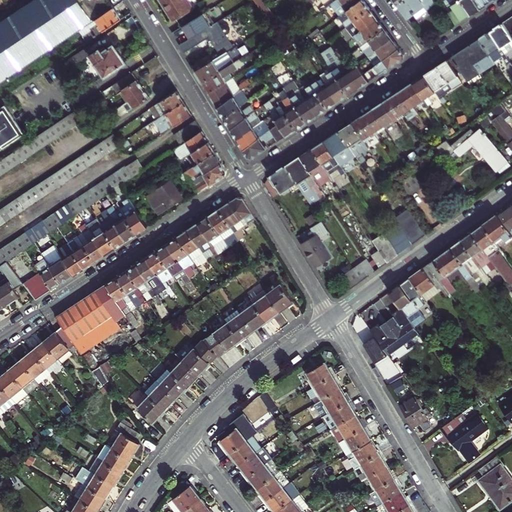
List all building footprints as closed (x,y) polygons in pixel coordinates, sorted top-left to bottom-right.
[(0,82),(3,81),(79,30),(88,24),(113,7),(108,0),(31,0),(0,21),(0,82)] [(159,0),(164,7),(167,5),(176,19),(193,8),(188,0),(159,0)] [(226,0),(234,12),(241,8),(236,0),(226,0)] [(253,0),(262,13),(268,9),(262,0),(253,0)] [(340,17),(361,0),(337,0),(334,2),(331,5),(340,17)] [(346,28),(370,9),(365,3),(362,0),(361,0),(340,17),(339,18),(346,28)] [(432,6),(429,1),(429,0),(401,0),(398,3),(397,4),(402,10),(407,17),(413,13),(416,18),(426,11),(426,10),(432,6)] [(443,0),(448,7),(446,8),(457,24),(461,21),(470,15),(459,0),(443,0)] [(475,12),(480,8),(474,0),(459,0),(470,15),(475,12)] [(474,0),(480,8),(486,5),(491,1),(489,0),(474,0)] [(172,21),(176,19),(167,5),(164,7),(172,21)] [(87,42),(121,19),(113,7),(88,24),(92,30),(83,36),(84,38),(87,42)] [(354,37),(377,19),(372,11),(370,9),(346,28),(341,32),(342,34),(344,33),(347,37),(345,39),(347,42),(354,37)] [(511,36),(511,35),(511,17),(503,23),(511,36)] [(202,27),(196,18),(172,32),(173,34),(176,38),(187,32),(191,38),(205,30),(208,28),(206,25),(202,27)] [(369,41),(385,29),(380,22),(377,19),(354,37),(358,43),(360,42),(363,46),(369,41)] [(191,65),(195,72),(234,48),(232,45),(228,37),(226,35),(227,34),(229,32),(230,30),(229,27),(227,26),(225,25),(223,26),(221,27),(218,22),(208,28),(205,30),(191,38),(179,45),(184,53),(210,37),(212,41),(214,45),(218,51),(212,55),(209,54),(191,65)] [(497,27),(490,31),(501,48),(506,45),(510,42),(511,44),(511,36),(503,23),(497,27)] [(79,30),(83,36),(92,30),(88,24),(79,30)] [(368,57),(392,39),(387,32),(385,29),(369,41),(372,45),(364,51),(368,57)] [(311,39),(320,32),(318,30),(309,37),(310,39),(311,39)] [(485,35),(480,39),(496,63),(503,59),(507,65),(507,68),(511,74),(511,64),(508,58),(501,48),(490,31),(485,35)] [(73,45),(76,49),(85,43),(82,39),(73,45)] [(384,61),(400,49),(394,41),(392,39),(368,57),(373,63),(381,57),(384,61)] [(480,39),(452,57),(468,82),(480,74),(488,69),(496,63),(480,39)] [(372,45),(369,41),(363,46),(361,47),(364,51),(372,45)] [(98,67),(105,77),(126,63),(114,44),(107,49),(103,52),(100,48),(90,55),(96,64),(98,67)] [(501,48),(508,58),(511,56),(511,44),(508,47),(506,45),(501,48)] [(353,92),(359,88),(339,58),(330,46),(320,53),(331,69),(348,95),(353,92)] [(284,47),(279,51),(283,57),(288,53),(284,47)] [(202,82),(241,59),(234,48),(195,72),(197,75),(202,82)] [(404,54),(400,49),(384,61),(376,67),(375,68),(378,72),(376,74),(377,76),(390,67),(403,59),(404,54)] [(339,58),(359,88),(364,85),(370,81),(365,75),(359,64),(352,54),(350,51),(339,58)] [(376,67),(384,61),(381,57),(373,63),(376,67)] [(208,93),(233,78),(234,77),(232,73),(244,65),(241,59),(202,82),(204,85),(208,93)] [(462,82),(448,60),(443,63),(438,66),(453,88),(462,82)] [(283,65),(281,62),(271,69),(273,72),(283,65)] [(438,66),(425,75),(436,92),(440,98),(442,102),(446,100),(443,95),(453,88),(438,66)] [(327,86),(338,102),(343,99),(348,95),(331,69),(328,71),(330,73),(326,75),(331,83),(327,86)] [(320,76),(327,86),(331,83),(326,75),(330,73),(328,71),(320,76)] [(142,86),(133,72),(121,81),(106,90),(104,91),(106,94),(114,88),(118,93),(119,92),(122,90),(130,101),(127,103),(114,111),(119,118),(150,98),(142,86)] [(480,74),(468,82),(470,84),(482,77),(480,74)] [(419,79),(413,82),(426,102),(428,105),(432,103),(428,97),(436,92),(425,75),(419,79)] [(239,88),(233,78),(208,93),(213,100),(218,108),(241,90),(251,84),(248,80),(240,85),(240,87),(239,88)] [(289,96),(306,123),(312,119),(317,116),(300,90),(293,81),(283,87),(289,96)] [(310,83),(327,109),(332,105),(338,102),(327,86),(322,89),(317,81),(314,83),(312,82),(310,83)] [(408,86),(403,89),(416,108),(426,102),(413,82),(408,86)] [(322,112),(327,109),(310,83),(300,90),(317,116),(322,112)] [(393,96),(406,115),(416,108),(403,89),(398,92),(393,96)] [(497,105),(504,100),(511,94),(511,89),(495,101),(497,105)] [(122,90),(119,92),(127,103),(130,101),(122,90)] [(156,119),(184,101),(179,94),(177,90),(149,108),(152,112),(154,115),(155,117),(156,119)] [(224,119),(240,107),(237,103),(246,97),(241,90),(218,108),(220,112),(224,119)] [(428,97),(432,103),(440,98),(436,92),(428,97)] [(278,103),(296,129),(301,126),(306,123),(289,96),(278,103)] [(383,102),(396,122),(406,115),(393,96),(388,99),(383,102)] [(291,133),(296,129),(278,103),(278,102),(274,105),(270,100),(264,104),(271,115),(278,125),(285,136),(291,133)] [(162,134),(192,115),(187,107),(184,101),(156,119),(154,121),(162,134)] [(373,109),(386,128),(396,122),(383,102),(378,106),(373,109)] [(231,129),(255,112),(251,105),(243,111),(240,107),(224,119),(226,122),(231,129)] [(511,129),(505,119),(510,116),(504,109),(501,110),(497,105),(486,113),(511,149),(511,129)] [(0,147),(1,147),(3,149),(24,135),(14,119),(5,106),(0,109),(0,147)] [(406,115),(409,120),(419,113),(416,108),(406,115)] [(376,135),(386,128),(373,109),(368,112),(363,116),(376,135)] [(76,111),(0,161),(0,176),(82,122),(76,111)] [(258,118),(255,112),(231,129),(233,132),(237,140),(253,128),(250,124),(258,118)] [(457,117),(459,123),(467,121),(466,114),(457,117)] [(353,122),(365,142),(376,135),(363,116),(358,119),(353,122)] [(261,122),(258,118),(250,124),(253,128),(261,122)] [(195,120),(185,127),(192,137),(202,131),(195,120)] [(268,132),(270,131),(263,120),(263,121),(262,122),(268,132)] [(243,150),(268,132),(262,122),(261,122),(253,128),(237,140),(239,142),(243,150)] [(363,153),(370,148),(365,142),(353,122),(346,127),(339,131),(356,158),(363,153)] [(243,150),(248,157),(252,158),(261,152),(269,147),(266,142),(270,139),(273,137),(277,142),(285,136),(278,125),(270,131),(268,132),(243,150)] [(192,137),(185,127),(174,134),(181,145),(192,137)] [(436,148),(446,161),(455,153),(459,157),(475,144),(485,156),(500,173),(510,165),(485,135),(487,133),(486,132),(484,133),(480,129),(475,133),(471,129),(451,146),(447,140),(436,148)] [(181,160),(187,156),(209,142),(204,134),(202,131),(192,137),(181,145),(179,146),(174,149),(178,155),(181,160)] [(356,158),(339,131),(332,136),(324,141),(341,166),(356,158)] [(121,144),(121,143),(114,133),(108,137),(115,148),(121,144)] [(108,137),(102,141),(109,152),(115,148),(108,137)] [(102,141),(96,145),(103,156),(109,152),(102,141)] [(317,146),(313,148),(329,173),(330,175),(338,170),(342,176),(346,173),(341,166),(324,141),(317,146)] [(209,142),(187,156),(194,166),(215,152),(211,145),(209,142)] [(96,145),(90,149),(97,160),(103,156),(96,145)] [(329,173),(313,148),(306,153),(300,157),(322,190),(327,186),(334,181),(329,173)] [(378,160),(370,148),(363,153),(371,165),(378,160)] [(90,149),(84,153),(91,164),(97,160),(90,149)] [(215,152),(194,166),(185,172),(188,178),(191,182),(196,179),(193,175),(202,169),(205,173),(221,162),(217,155),(215,152)] [(409,156),(413,163),(420,158),(415,152),(409,156)] [(84,153),(78,157),(86,168),(91,164),(84,153)] [(168,162),(171,167),(175,164),(179,162),(181,160),(178,155),(168,162)] [(86,168),(78,157),(72,161),(79,172),(86,168)] [(325,195),(322,190),(300,157),(293,162),(285,166),(299,188),(310,204),(325,195)] [(137,159),(126,167),(133,176),(144,169),(137,159)] [(72,161),(66,165),(73,176),(79,172),(72,161)] [(179,162),(175,164),(181,174),(184,171),(179,162)] [(226,176),(227,171),(221,162),(205,173),(196,179),(191,182),(197,194),(211,185),(226,176)] [(73,176),(66,165),(60,169),(68,180),(73,176)] [(125,165),(119,169),(127,180),(133,176),(126,167),(125,165)] [(289,187),(292,190),(293,192),(299,188),(285,166),(278,171),(271,176),(273,178),(271,180),(275,187),(277,185),(282,192),(289,187)] [(68,180),(60,169),(54,173),(62,184),(68,180)] [(119,169),(114,173),(121,185),(127,180),(119,169)] [(401,181),(410,194),(423,186),(414,172),(401,181)] [(54,173),(48,177),(56,188),(62,184),(54,173)] [(121,185),(114,173),(108,177),(115,188),(121,185)] [(56,188),(48,177),(42,181),(50,192),(56,188)] [(115,188),(108,177),(102,181),(109,192),(115,188)] [(168,178),(155,186),(158,190),(170,181),(168,178)] [(50,192),(42,181),(36,185),(44,196),(50,192)] [(102,181),(96,185),(104,196),(109,192),(102,181)] [(171,181),(170,181),(158,190),(148,196),(153,205),(155,208),(159,213),(171,205),(183,198),(171,181)] [(44,196),(36,185),(30,189),(38,200),(44,196)] [(96,185),(90,189),(98,200),(104,196),(96,185)] [(145,193),(148,196),(158,190),(155,186),(145,193)] [(331,192),(327,186),(322,190),(325,195),(326,195),(331,192)] [(284,195),(292,190),(289,187),(282,192),(284,195)] [(38,200),(30,189),(24,193),(32,204),(38,200)] [(98,200),(90,189),(84,193),(92,204),(98,200)] [(32,204),(24,193),(18,197),(26,208),(32,204)] [(92,204),(84,193),(79,197),(86,208),(92,204)] [(26,208),(18,197),(12,201),(20,212),(26,208)] [(86,208),(79,197),(73,201),(80,212),(86,208)] [(142,230),(148,227),(129,197),(123,201),(125,205),(121,208),(137,234),(142,230)] [(219,209),(233,229),(243,223),(237,213),(248,206),(243,199),(237,198),(229,203),(219,209)] [(20,212),(12,201),(6,205),(14,216),(20,212)] [(73,201),(67,205),(74,216),(79,213),(80,212),(73,201)] [(14,216),(6,205),(0,209),(8,220),(14,216)] [(74,216),(67,205),(61,209),(69,220),(73,217),(74,216)] [(132,237),(137,234),(121,208),(117,211),(113,205),(106,210),(127,240),(132,237)] [(507,211),(497,218),(506,232),(511,239),(511,206),(511,207),(507,211)] [(69,220),(61,209),(55,212),(63,224),(69,220)] [(209,216),(223,238),(229,235),(234,231),(233,229),(219,209),(214,213),(209,216)] [(399,223),(413,244),(427,234),(410,209),(396,218),(399,223)] [(101,224),(116,247),(121,244),(127,240),(106,210),(101,213),(106,220),(101,224)] [(63,224),(55,212),(49,216),(57,228),(63,224)] [(318,220),(314,213),(305,218),(310,226),(318,220)] [(79,227),(85,223),(79,214),(75,217),(73,218),(79,227)] [(49,216),(44,220),(51,232),(57,228),(49,216)] [(203,219),(198,222),(214,247),(218,252),(219,252),(221,250),(216,243),(223,238),(209,216),(203,219)] [(490,223),(483,228),(495,246),(502,241),(505,245),(511,239),(506,232),(497,218),(490,223)] [(44,220),(38,224),(45,236),(51,232),(44,220)] [(87,226),(106,254),(111,251),(116,247),(101,224),(98,220),(93,224),(92,222),(87,226)] [(188,229),(199,245),(200,244),(202,246),(207,243),(211,248),(214,247),(198,222),(193,226),(188,229)] [(311,228),(315,235),(318,233),(321,238),(329,233),(322,222),(311,228)] [(79,236),(95,261),(100,257),(106,254),(87,226),(85,223),(79,227),(81,230),(83,233),(79,236)] [(413,244),(399,223),(385,232),(399,254),(413,244)] [(38,224),(32,228),(40,239),(45,236),(38,224)] [(26,232),(33,243),(40,239),(32,228),(26,232)] [(471,237),(491,264),(495,271),(496,271),(509,290),(511,288),(511,280),(495,257),(493,258),(492,255),(498,251),(498,250),(495,246),(483,228),(477,233),(471,237)] [(183,232),(178,235),(189,252),(197,266),(198,265),(202,263),(195,253),(201,249),(199,245),(188,229),(183,232)] [(26,232),(20,236),(28,247),(33,243),(26,232)] [(74,251),(85,268),(90,264),(95,261),(79,236),(74,239),(72,236),(70,232),(64,236),(67,240),(68,242),(74,251)] [(385,232),(373,240),(379,250),(387,262),(399,254),(385,232)] [(315,267),(332,257),(321,238),(318,233),(315,235),(304,242),(301,244),(310,259),(315,267)] [(167,242),(183,266),(189,263),(184,255),(189,252),(178,235),(173,238),(167,242)] [(20,236),(14,240),(22,251),(28,247),(20,236)] [(466,241),(461,244),(481,272),(482,271),(491,264),(471,237),(466,241)] [(22,251),(14,240),(8,244),(16,255),(22,251)] [(63,258),(74,251),(68,242),(65,244),(57,249),(63,258)] [(161,246),(157,248),(168,265),(172,262),(178,270),(179,269),(184,275),(187,272),(183,266),(167,242),(164,244),(161,246)] [(34,244),(32,245),(39,255),(42,253),(36,243),(34,244)] [(16,255),(8,244),(3,248),(10,259),(16,255)] [(480,293),(481,294),(485,290),(475,275),(481,272),(461,244),(459,246),(456,248),(451,252),(480,293)] [(68,279),(74,275),(63,258),(57,249),(55,245),(43,254),(46,258),(62,283),(68,279)] [(10,259),(3,248),(0,249),(0,256),(4,263),(10,259)] [(146,255),(163,280),(169,276),(163,268),(168,265),(157,248),(152,252),(146,255)] [(372,255),(380,268),(387,262),(379,250),(372,255)] [(63,258),(74,275),(79,271),(85,268),(74,251),(63,258)] [(439,261),(427,269),(439,286),(457,273),(474,298),(481,294),(480,293),(451,252),(439,261)] [(166,285),(163,280),(146,255),(142,258),(137,261),(157,291),(166,285)] [(35,265),(40,272),(51,289),(57,286),(62,283),(46,258),(35,265)] [(367,259),(353,269),(361,281),(376,271),(367,259)] [(128,267),(139,284),(143,281),(148,288),(151,295),(157,291),(137,261),(132,264),(128,267)] [(10,281),(0,288),(0,295),(6,304),(20,295),(17,292),(15,288),(23,283),(7,262),(5,264),(1,267),(10,281)] [(172,262),(168,265),(173,273),(178,270),(172,262)] [(193,269),(189,263),(183,266),(187,272),(188,272),(193,269)] [(491,264),(482,271),(486,277),(495,271),(491,264)] [(173,273),(168,265),(163,268),(169,276),(173,273)] [(123,270),(117,273),(128,290),(134,287),(143,300),(148,297),(144,291),(139,284),(128,267),(123,270)] [(341,278),(349,290),(361,281),(353,269),(341,278)] [(408,283),(421,300),(433,291),(435,294),(442,290),(439,286),(427,269),(418,276),(408,283)] [(51,289),(40,272),(23,283),(35,297),(36,299),(44,294),(51,289)] [(184,275),(181,276),(190,289),(196,286),(188,272),(187,272),(184,275)] [(128,290),(117,273),(112,277),(106,281),(126,311),(126,310),(131,307),(123,294),(128,290)] [(113,319),(126,311),(106,281),(88,292),(70,304),(64,307),(83,337),(113,319)] [(143,281),(139,284),(144,291),(148,288),(143,281)] [(398,290),(388,298),(400,314),(415,335),(427,326),(419,316),(425,312),(424,309),(427,307),(421,300),(408,283),(398,290)] [(282,284),(268,293),(281,312),(288,307),(294,302),(282,284)] [(134,287),(128,290),(137,304),(143,300),(134,287)] [(268,293),(254,304),(262,316),(267,322),(274,317),(281,312),(268,293)] [(262,316),(254,304),(242,313),(245,318),(254,331),(260,327),(267,322),(262,316)] [(69,332),(73,338),(79,349),(87,343),(83,337),(64,307),(56,312),(65,326),(69,332)] [(247,336),(254,331),(245,318),(242,313),(239,308),(224,318),(228,323),(240,341),(247,336)] [(126,310),(126,311),(113,319),(83,337),(87,343),(124,321),(134,338),(136,336),(141,334),(126,310)] [(415,335),(400,314),(391,319),(394,323),(386,328),(379,333),(376,330),(369,336),(386,361),(418,338),(415,335)] [(230,348),(240,341),(228,323),(205,339),(218,355),(219,356),(230,348)] [(55,334),(44,343),(58,359),(70,349),(74,353),(79,349),(73,338),(69,332),(65,326),(55,334)] [(205,339),(183,359),(184,359),(198,374),(204,368),(218,355),(205,339)] [(33,351),(47,368),(58,359),(44,343),(39,347),(33,351)] [(373,344),(363,352),(374,371),(386,362),(373,344)] [(36,377),(47,368),(33,351),(28,356),(22,360),(36,377)] [(310,376),(314,384),(338,369),(336,365),(334,362),(331,364),(327,357),(309,368),(313,375),(310,376)] [(172,371),(187,386),(193,380),(198,374),(184,359),(183,359),(172,371)] [(10,370),(24,387),(36,377),(22,360),(16,365),(10,370)] [(157,379),(160,382),(172,371),(169,368),(157,379)] [(318,391),(321,396),(324,394),(342,383),(339,377),(342,375),(340,372),(338,369),(314,384),(308,387),(312,394),(318,391)] [(0,381),(12,396),(24,387),(10,370),(4,374),(0,377),(0,381)] [(172,371),(160,382),(175,398),(181,392),(187,386),(172,371)] [(12,396),(0,381),(0,404),(0,405),(12,396)] [(169,404),(175,398),(160,382),(148,394),(164,410),(169,404)] [(347,392),(342,383),(324,394),(330,402),(327,404),(329,409),(343,401),(353,395),(352,392),(351,390),(347,392)] [(16,401),(27,391),(24,387),(12,396),(16,401)] [(158,415),(164,410),(148,394),(137,405),(152,421),(158,415)] [(319,397),(315,400),(323,413),(326,411),(329,409),(327,404),(330,402),(324,394),(321,396),(319,397)] [(326,411),(333,425),(340,421),(358,410),(354,403),(357,401),(355,397),(353,395),(343,401),(329,409),(326,411)] [(4,410),(16,401),(12,396),(0,405),(4,410)] [(427,423),(430,420),(414,399),(407,404),(400,409),(415,431),(419,428),(423,433),(426,434),(430,431),(431,428),(427,423)] [(511,401),(497,412),(510,430),(511,428),(511,401)] [(342,430),(346,436),(363,426),(370,422),(368,419),(366,415),(363,417),(358,410),(340,421),(345,429),(342,430)] [(255,424),(259,429),(269,421),(266,416),(255,424)] [(456,455),(466,468),(476,461),(467,448),(485,435),(476,421),(464,430),(457,420),(439,433),(437,434),(444,443),(447,447),(449,450),(450,449),(456,456),(456,455)] [(341,439),(346,436),(342,430),(345,429),(340,421),(333,425),(341,439)] [(355,447),(374,436),(370,429),(373,427),(371,424),(370,422),(363,426),(346,436),(349,441),(351,440),(355,447)] [(221,453),(223,457),(249,437),(251,436),(242,423),(217,442),(221,448),(218,450),(221,453)] [(145,441),(126,429),(121,437),(126,441),(116,457),(135,468),(140,460),(145,452),(140,449),(145,441)] [(282,433),(287,440),(291,437),(286,430),(282,433)] [(346,436),(341,439),(349,451),(355,447),(351,440),(349,441),(346,436)] [(357,456),(360,461),(374,453),(384,447),(383,445),(382,442),(378,444),(374,436),(355,447),(360,454),(357,456)] [(249,437),(223,457),(226,460),(229,464),(232,462),(235,466),(252,453),(257,449),(249,437)] [(97,453),(101,447),(92,442),(88,447),(97,453)] [(257,449),(252,453),(255,457),(257,455),(262,462),(266,459),(267,458),(259,447),(258,448),(257,449)] [(355,447),(349,451),(352,457),(343,461),(347,468),(360,461),(357,456),(360,454),(355,447)] [(371,473),(390,462),(385,454),(388,453),(386,450),(384,447),(374,453),(360,461),(364,468),(367,466),(371,473)] [(102,466),(108,469),(116,457),(110,453),(102,466)] [(255,457),(252,453),(235,466),(239,470),(235,472),(238,475),(241,479),(262,462),(257,455),(255,457)] [(131,474),(135,468),(116,457),(108,469),(127,481),(131,474)] [(276,471),(266,459),(262,462),(269,470),(266,472),(270,476),(276,471)] [(496,461),(477,475),(482,483),(478,486),(488,500),(496,511),(501,511),(511,504),(511,490),(500,473),(503,470),(496,461)] [(262,462),(241,479),(244,483),(247,487),(249,484),(253,489),(270,476),(266,472),(269,470),(262,462)] [(376,481),(373,482),(376,488),(400,473),(399,471),(397,468),(394,469),(390,462),(371,473),(376,481)] [(94,478),(100,482),(108,469),(102,466),(94,478)] [(367,466),(364,468),(359,470),(364,478),(366,476),(371,473),(367,466)] [(100,482),(118,494),(122,487),(127,481),(108,469),(100,482)] [(286,484),(276,471),(270,476),(275,482),(277,481),(282,487),(286,484)] [(100,482),(94,478),(86,473),(78,486),(86,492),(92,495),(100,482)] [(371,473),(366,476),(370,483),(373,482),(376,481),(371,473)] [(387,499),(405,488),(400,480),(403,478),(402,476),(400,473),(376,488),(379,493),(382,491),(387,499)] [(270,476),(253,489),(258,495),(255,497),(258,501),(260,504),(282,487),(277,481),(275,482),(270,476)] [(75,484),(66,478),(62,484),(71,489),(75,484)] [(269,509),(271,511),(275,511),(299,493),(301,492),(291,480),(286,484),(282,487),(260,504),(263,508),(266,511),(269,509)] [(114,500),(118,494),(100,482),(92,495),(110,507),(114,500)] [(184,484),(177,490),(174,494),(170,501),(172,503),(175,501),(183,511),(185,511),(193,506),(202,499),(199,495),(195,491),(192,488),(189,490),(184,484)] [(376,488),(370,492),(377,505),(387,499),(382,491),(379,493),(376,488)] [(408,493),(405,488),(387,499),(389,504),(387,505),(387,506),(391,511),(393,511),(416,499),(413,495),(411,491),(408,493)] [(78,504),(84,508),(92,495),(86,492),(78,504)] [(300,511),(304,510),(309,506),(299,493),(275,511),(300,511)] [(84,508),(90,511),(107,511),(110,507),(92,495),(84,508)] [(209,511),(211,511),(206,505),(202,499),(193,506),(185,511),(209,511)] [(418,503),(416,499),(393,511),(418,511),(417,509),(420,507),(418,503)] [(183,511),(175,501),(172,503),(170,505),(175,511),(183,511)]
